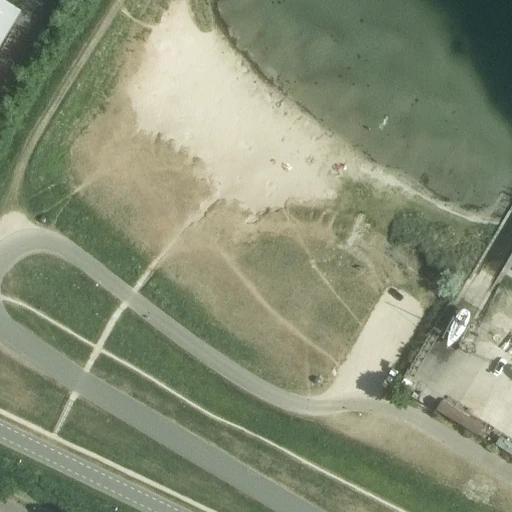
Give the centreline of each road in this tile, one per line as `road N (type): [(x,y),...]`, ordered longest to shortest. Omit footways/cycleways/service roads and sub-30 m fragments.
road 1 (residential): [(511,472),(412,415),(358,403),(309,407),(265,393),(134,302),(71,245),(33,241),(0,272)]
road 2 (residential): [(302,511),(0,322)]
road 3 (residential): [(164,511),(0,430)]
